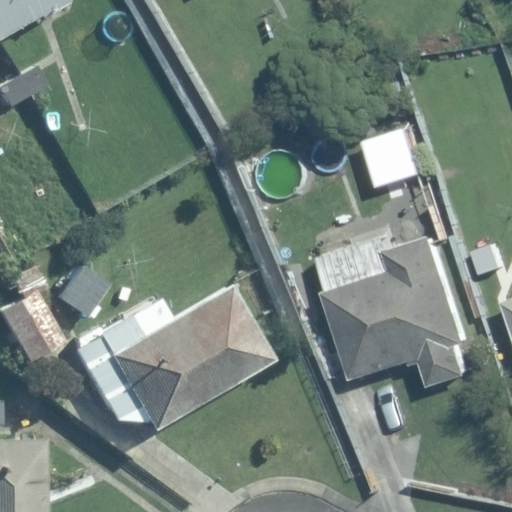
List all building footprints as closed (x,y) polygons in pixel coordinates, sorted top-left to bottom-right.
[(0,0),(0,23),(41,0),(0,0)] [(0,95),(6,105),(8,104),(44,81),(30,60),(0,78),(0,95)] [(398,266),(377,273),(334,286),(329,288),(330,291),(359,376),(424,354),(433,382),(471,369),(460,339),(468,337),(433,230),(391,244),(398,266)] [(78,257),(75,261),(51,287),(86,319),(100,304),(93,297),(106,283),(78,257)] [(0,305),(0,316),(27,360),(64,338),(34,288),(44,282),(32,261),(9,274),(20,293),(0,305)] [(141,417),(148,423),(266,357),(223,281),(165,313),(153,291),(91,325),(96,334),(71,348),(110,418),(141,417)] [(0,434),(0,511),(35,511),(36,435),(0,434)]
